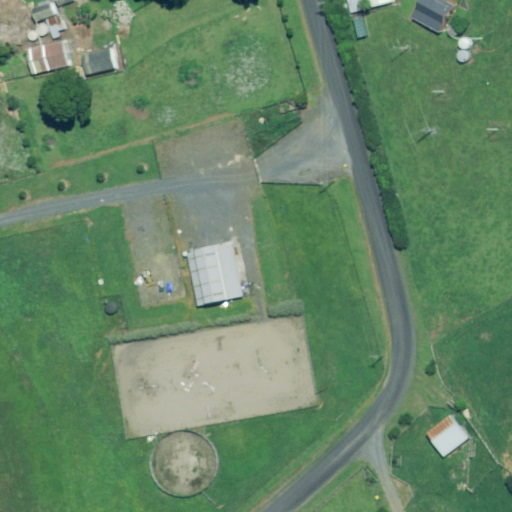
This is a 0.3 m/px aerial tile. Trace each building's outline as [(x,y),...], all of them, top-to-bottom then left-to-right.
[(397,4),(396,0),(368,0),(370,10),(397,4)] [(458,3),(451,0),(425,0),(414,22),(441,36),(458,3)] [(38,7),(34,8),(39,22),(60,14),(57,3),(39,9),(38,7)] [(365,18),(357,19),(361,38),(369,37),(365,18)] [(463,50),(464,50),(463,51),(462,51),(461,52),(460,53),(460,54),(459,55),(459,56),(459,58),(460,59),(460,60),(461,61),(462,62),(463,62),(464,63),(466,63),(467,63),(468,63),(469,62),(470,62),(471,61),(472,60),(472,59),(473,58),(473,57),(473,56),(472,54),(472,53),(471,52),(470,52),(470,51),(471,51),(472,50),(473,49),(474,48),(474,47),(475,46),(475,45),(475,44),(474,42),(474,41),(473,40),(472,39),(471,39),(470,38),(469,38),(468,38),(467,38),(466,38),(464,39),(463,39),(463,40),(462,41),(461,42),(461,43),(461,44),(461,46),(461,47),(462,48),(462,49),(463,50)] [(64,41),(28,50),(35,77),(71,69),(64,41)] [(73,44),(75,53),(90,51),(88,41),(73,44)] [(115,47),(83,53),(87,75),(119,69),(115,47)] [(176,206),(179,215),(201,209),(198,200),(176,206)] [(248,297),(238,245),(190,254),(201,306),(248,297)] [(121,313),(120,301),(109,302),(110,313),(121,313)] [(472,438),(454,414),(428,434),(446,458),(472,438)]
